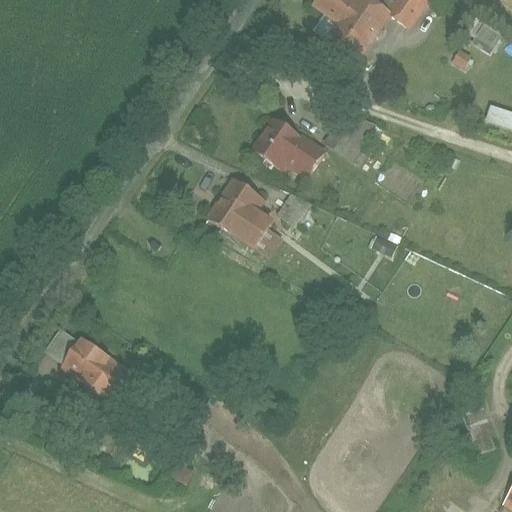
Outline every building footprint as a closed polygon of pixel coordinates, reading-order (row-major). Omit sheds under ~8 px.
[(325,0),(319,10),(344,26),(328,50),(361,71),(393,22),(396,17),(380,6),(369,0),(325,0)] [(396,17),(393,22),(413,33),(432,1),(429,0),(383,0),(380,6),(396,17)] [(459,67),(470,71),(475,59),(463,54),(459,67)] [(511,115),(496,111),(492,124),(511,131),(511,115)] [(351,112),(333,152),(365,165),(382,126),(351,112)] [(276,123),(255,156),(287,176),(292,169),(318,185),(334,160),(276,123)] [(213,223),(265,254),(280,229),(261,217),(267,206),(235,187),(213,223)] [(295,198),(281,219),(295,228),(309,207),(295,198)] [(383,237),(376,250),(397,260),(404,247),(383,237)] [(85,345),(67,374),(109,400),(127,370),(85,345)] [(209,407),(171,384),(159,402),(197,426),(209,407)]
